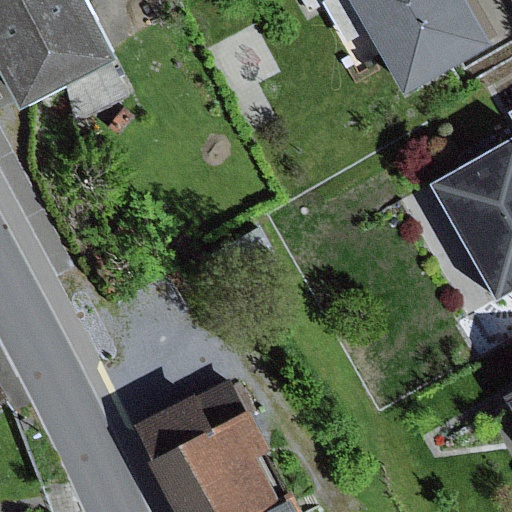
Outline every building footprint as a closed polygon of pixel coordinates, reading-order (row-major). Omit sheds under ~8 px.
[(109,0),(0,0),(0,34),(32,95),(69,76),(111,54),(132,43),(109,0)] [(305,0),(310,9),(326,0),(305,0)] [(362,0),(327,0),(349,39),(376,24),(362,0)] [(362,0),(376,24),(411,86),(501,36),(480,0),(362,0)] [(132,95),(111,54),(69,76),(80,122),(132,95)] [(511,134),(438,177),(504,293),(511,288),(511,134)] [(0,401),(11,396),(0,376),(0,401)] [(161,453),(156,456),(185,511),(312,511),(299,485),(289,491),(268,451),(279,446),(257,403),(249,407),(233,378),(203,394),(200,389),(143,419),(161,453)]
